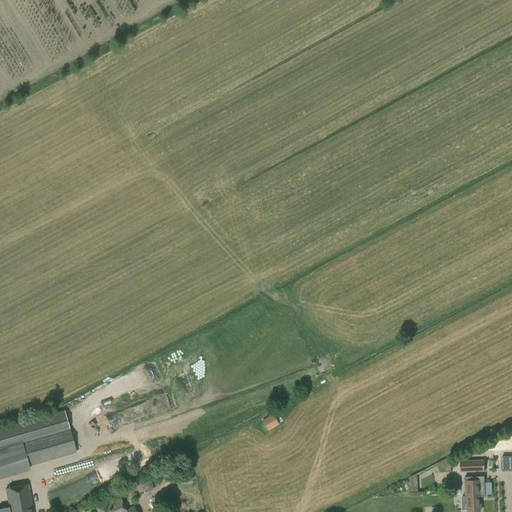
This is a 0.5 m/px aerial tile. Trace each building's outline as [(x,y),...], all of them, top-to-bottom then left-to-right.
[(0,430),(0,474),(76,452),(64,412),(0,430)] [(116,413),(93,419),(96,430),(119,424),(116,413)] [(278,423),(273,414),(262,421),(267,430),(278,423)] [(511,470),(510,455),(500,456),(501,470),(511,470)] [(484,465),(484,460),(460,461),(461,471),(484,470),(484,466),(484,465)] [(168,481),(163,471),(162,470),(153,475),(158,486),(168,481)] [(101,472),(51,491),(56,504),(106,485),(101,472)] [(157,486),(150,473),(133,481),(140,494),(157,486)] [(467,509),(467,511),(480,511),(480,496),(485,496),(484,481),(481,481),(480,477),(464,477),(465,496),(462,496),(462,509),(467,509)] [(9,507),(0,508),(0,511),(32,511),(27,484),(6,488),(9,507)] [(126,509),(119,496),(95,509),(97,511),(136,511),(133,505),(126,509)]
